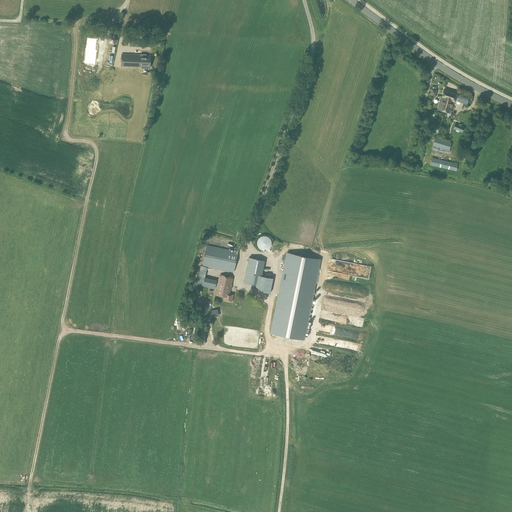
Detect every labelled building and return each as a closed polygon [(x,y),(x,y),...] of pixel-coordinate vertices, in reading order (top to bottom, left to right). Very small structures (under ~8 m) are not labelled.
[(109,37),(109,42),(114,44),(117,40),(114,35),(109,37)] [(87,38),(85,64),(85,63),(95,64),(95,65),(96,50),(97,40),(98,39),(97,39),(88,38),(87,38)] [(122,54),(121,66),(141,67),(141,68),(149,69),(149,67),(150,67),(151,55),(146,55),(146,54),(140,54),(140,55),(122,54)] [(443,90),(437,109),(444,111),(450,92),(443,90)] [(450,92),(444,111),(451,113),(457,94),(450,92)] [(465,126),(456,123),(453,129),(462,133),(465,126)] [(452,143),(435,138),(433,146),(449,150),(452,143)] [(431,165),(456,171),(458,164),(433,158),(431,165)] [(267,236),(265,236),(264,236),(263,236),(262,236),(261,237),(260,237),(259,238),(258,239),(258,240),(257,241),(257,242),(257,244),(257,245),(258,246),(258,247),(259,248),(260,249),(261,250),(263,251),(264,251),(265,251),(266,251),(268,250),(269,249),(270,249),(270,248),(271,247),(271,246),(272,246),(272,245),(272,244),(272,243),(272,242),(272,241),(271,240),(271,239),(270,239),(270,238),(269,237),(268,237),(267,236)] [(234,272),(238,252),(206,246),(202,265),(234,272)] [(287,253),(271,333),(288,336),(304,340),(320,259),(304,256),(287,253)] [(249,257),(244,282),(256,285),(255,290),(270,293),(273,278),(262,276),(265,261),(249,257)] [(204,273),(207,273),(207,269),(198,269),(198,283),(204,283),(204,273)] [(220,274),(216,292),(215,295),(229,297),(233,277),(220,274)]
